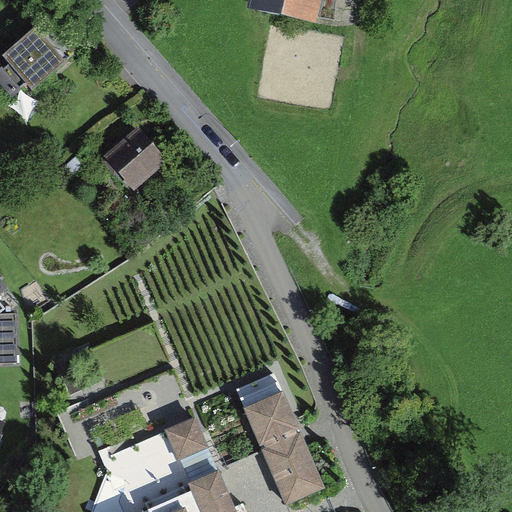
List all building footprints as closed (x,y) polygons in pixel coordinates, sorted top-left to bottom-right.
[(312,0),(241,0),(240,9),(308,22),(312,0)] [(48,62),(16,32),(0,49),(0,76),(19,94),(48,62)] [(159,163),(126,133),(95,165),(128,196),(159,163)] [(10,288),(0,275),(0,364),(21,364),(20,319),(1,296),(10,288)] [(174,370),(69,421),(88,461),(101,455),(111,478),(127,511),(221,511),(177,421),(194,412),(174,370)] [(276,511),(321,492),(274,388),(224,410),(269,511),(276,511)]
